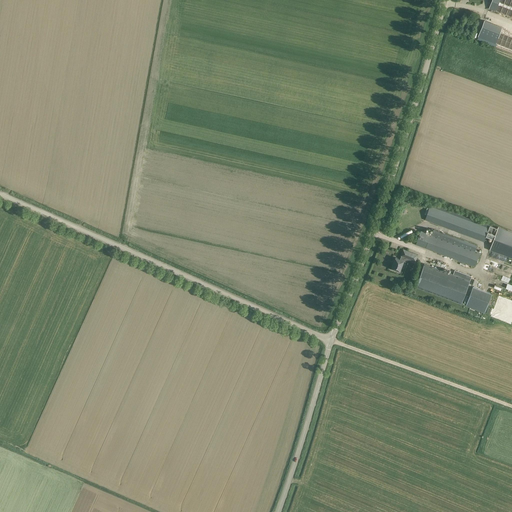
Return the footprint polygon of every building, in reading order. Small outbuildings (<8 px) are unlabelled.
[(511,0),(492,0),(489,8),(494,10),(511,17),(511,0)] [(484,20),(478,38),(511,51),(511,34),(500,30),(501,27),(484,20)] [(430,206),(425,220),(484,242),(486,236),(494,239),(490,250),(511,257),(511,232),(498,227),(497,229),(489,226),(432,204),(431,207),(430,206)] [(438,231),(434,229),(432,235),(421,231),(416,244),(475,266),(480,253),(475,251),(477,245),(438,231)] [(418,254),(403,249),(401,255),(400,259),(395,257),(391,268),(392,268),(392,269),(395,270),(396,269),(400,271),(404,260),(405,257),(415,260),(418,254)] [(483,268),(504,275),(506,270),(485,263),(483,268)] [(453,275),(425,264),(416,287),(461,304),(472,276),(455,270),(453,275)] [(473,287),(469,298),(466,297),(464,301),(467,302),(466,306),(485,313),(492,294),(473,287)]
